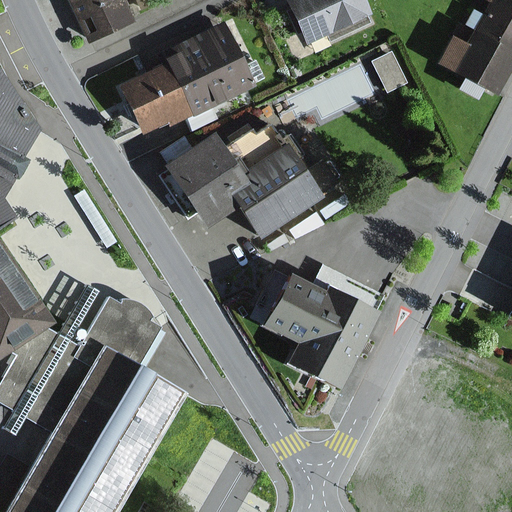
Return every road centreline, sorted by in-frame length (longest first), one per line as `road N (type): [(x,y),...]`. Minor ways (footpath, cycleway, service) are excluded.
road 1 (unclassified): [(317,494),(78,118),(16,0)]
road 2 (unclassified): [(511,123),(317,494)]
